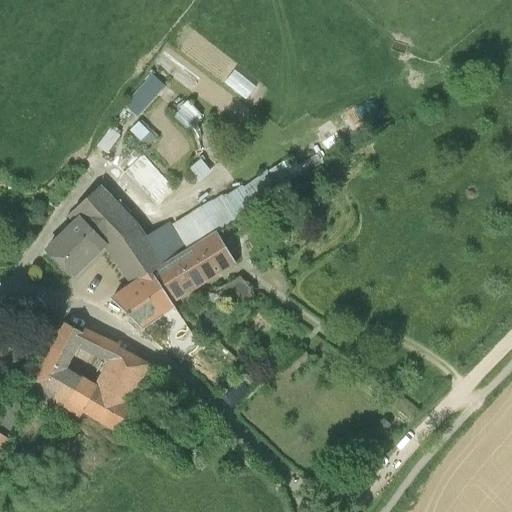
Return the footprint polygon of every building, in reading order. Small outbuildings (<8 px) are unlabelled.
[(151,76),(125,105),(136,116),(163,86),(151,76)] [(174,117),(186,129),(200,114),(188,103),(174,117)] [(97,146),(107,153),(119,137),(117,136),(111,130),(110,131),(109,130),(97,146)] [(236,218),(280,189),(325,161),(319,149),(296,162),(292,156),(268,171),(268,173),(245,188),(243,186),(227,196),(226,195),(223,197),(221,195),(170,226),(168,224),(145,239),(137,228),(99,187),(67,217),(73,224),(46,251),(72,277),(105,244),(132,284),(152,272),(186,251),(185,250),(215,232),(236,218)] [(211,173),(200,160),(188,171),(198,183),(211,173)] [(171,302),(234,263),(215,232),(185,250),(186,251),(152,272),(171,302)] [(174,306),(171,302),(152,272),(132,284),(111,300),(140,328),(174,306)] [(253,294),(247,287),(240,278),(218,291),(233,310),(253,294)] [(65,323),(27,394),(49,407),(45,413),(73,429),(84,412),(117,431),(130,407),(127,406),(148,365),(118,348),(118,346),(84,329),(82,333),(65,323)] [(234,404),(248,390),(239,382),(226,396),(234,404)] [(16,429),(26,400),(12,395),(2,424),(16,429)] [(383,419),(364,441),(370,447),(390,426),(383,419)] [(0,433),(0,458),(10,439),(0,433)]
